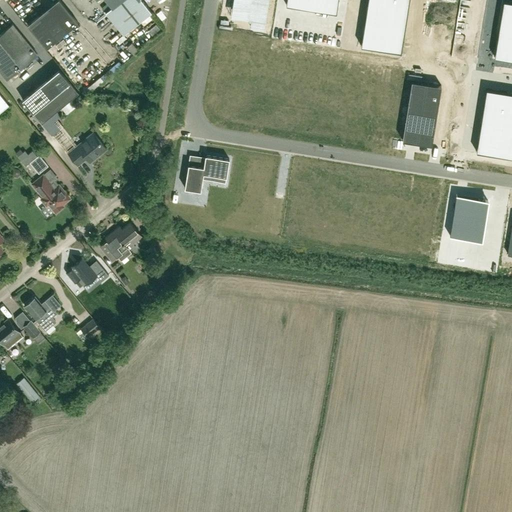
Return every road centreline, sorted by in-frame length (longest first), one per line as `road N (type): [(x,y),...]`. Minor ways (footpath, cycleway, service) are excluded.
road 1 (unclassified): [(511,183),(190,129)]
road 2 (unclassified): [(0,300),(140,178)]
road 3 (unclassified): [(190,129),(213,0)]
